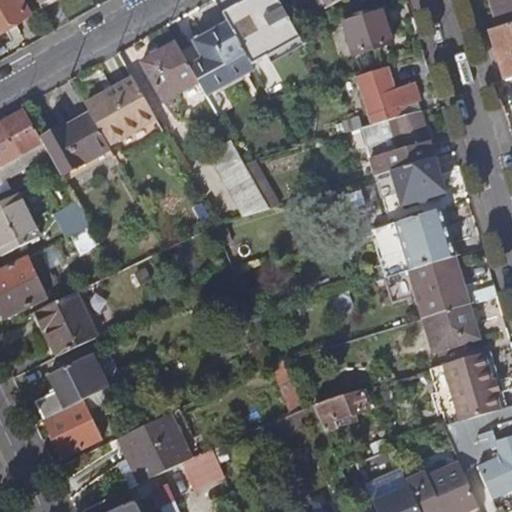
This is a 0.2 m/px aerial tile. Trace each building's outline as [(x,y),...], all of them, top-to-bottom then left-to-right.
[(0,0),(0,32),(30,16),(21,0),(0,0)] [(228,25),(251,67),(300,39),(277,0),(248,0),(222,15),(228,25)] [(511,0),(491,0),(501,31),(511,27),(511,0)] [(352,54),(390,43),(379,8),(341,19),(352,54)] [(204,96),(252,68),(251,67),(228,25),(180,53),(198,84),(204,96)] [(511,27),(501,31),(491,34),(506,82),(511,79),(511,27)] [(164,103),(198,84),(180,53),(176,45),(141,65),(164,103)] [(371,126),(419,111),(416,102),(417,101),(412,83),(391,89),(385,69),(357,77),(371,126)] [(114,158),(162,132),(132,79),(85,106),(90,115),(109,149),(114,158)] [(0,125),(17,156),(40,143),(39,142),(21,108),(2,118),(4,122),(0,124),(0,125)] [(389,173),(390,173),(433,160),(428,143),(428,141),(419,111),(371,126),(360,129),(375,177),(389,173)] [(59,177),(109,149),(90,115),(64,130),(63,128),(39,142),(40,143),(55,168),(59,176),(59,177)] [(0,166),(17,156),(0,125),(0,166)] [(211,154),(233,147),(225,132),(204,143),(211,154)] [(243,218),(268,210),(243,165),(233,147),(211,154),(208,155),(243,218)] [(400,207),(442,194),(433,160),(390,173),(389,173),(400,207)] [(52,179),(59,176),(55,168),(49,172),(52,179)] [(18,248),(36,238),(20,206),(54,190),(64,210),(52,215),(65,240),(89,228),(59,177),(59,176),(52,179),(34,188),(10,200),(0,204),(0,254),(17,246),(18,248)] [(7,195),(26,185),(24,180),(19,182),(17,178),(2,185),(7,195)] [(444,211),(402,224),(415,268),(458,255),(444,211)] [(423,319),(468,305),(454,258),(422,268),(430,295),(417,298),(423,319)] [(0,308),(5,318),(45,298),(25,259),(0,270),(0,308)] [(409,270),(390,276),(397,299),(416,293),(409,270)] [(57,359),(95,340),(73,295),(35,313),(57,359)] [(433,353),(478,339),(473,324),(469,311),(468,305),(423,319),(422,320),(433,353)] [(473,324),(478,322),(474,309),(469,311),(473,324)] [(284,362),(331,347),(326,332),(316,335),(314,329),(269,343),(266,337),(259,339),(270,366),(284,362)] [(446,428),(500,411),(483,353),(429,370),(446,428)] [(44,420),(82,402),(107,390),(90,356),(48,376),(56,393),(36,403),(44,420)] [(281,396),(295,390),(284,362),(270,366),(281,396)] [(288,413),(302,409),(295,390),(281,396),(288,413)] [(324,432),(337,428),(335,421),(346,418),(353,416),(368,411),(371,419),(378,417),(366,390),(312,406),(319,421),(324,432)] [(63,459),(101,441),(82,402),(44,420),(63,459)] [(299,429),(319,421),(312,406),(293,414),(299,429)] [(463,474),(477,468),(491,501),(509,494),(511,493),(511,415),(510,409),(500,411),(446,428),(443,429),(459,466),(463,474)] [(286,434),(299,429),(293,414),(280,419),(286,434)] [(348,424),(355,421),(353,416),(346,418),(348,424)] [(268,441),(286,434),(280,419),(261,426),(268,441)] [(129,490),(162,474),(179,466),(158,420),(107,446),(129,490)] [(224,477),(212,450),(182,465),(195,491),(224,477)] [(465,511),(477,507),(463,474),(459,466),(427,479),(426,475),(407,483),(413,496),(419,511),(465,511)] [(393,511),(419,511),(413,496),(391,506),(393,511)] [(138,511),(134,503),(115,511),(138,511)]
